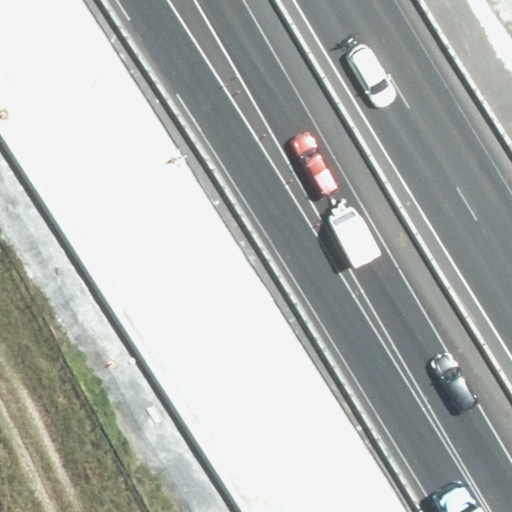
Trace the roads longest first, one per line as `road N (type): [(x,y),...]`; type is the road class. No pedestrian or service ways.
road 1 (motorway): [(481,511),(152,0)]
road 2 (motorway): [(349,0),(511,254)]
